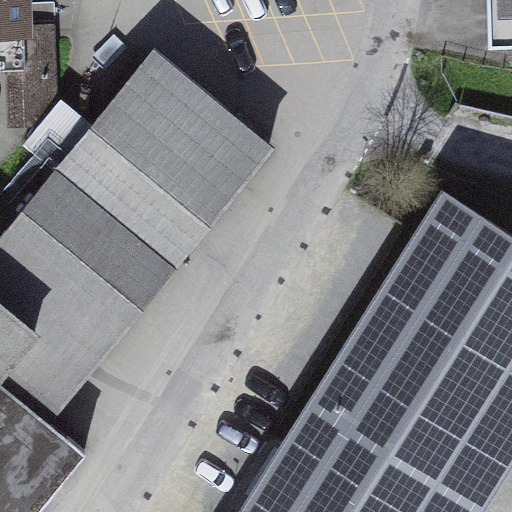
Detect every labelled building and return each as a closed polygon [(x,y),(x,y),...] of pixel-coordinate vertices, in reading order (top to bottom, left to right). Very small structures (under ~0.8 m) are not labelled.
[(19,29),(18,0),(0,0),(0,65),(10,65),(12,119),(36,118),(51,102),(48,28),(19,29)] [(511,0),(500,0),(502,44),(511,43),(511,0)] [(0,380),(31,405),(45,417),(268,147),(152,52),(91,126),(59,99),(23,142),(55,169),(0,235),(0,380)] [(444,511),(511,404),(511,233),(448,194),(246,511),(444,511)] [(31,405),(0,380),(0,509),(3,511),(32,511),(84,449),(45,417),(31,405)]
